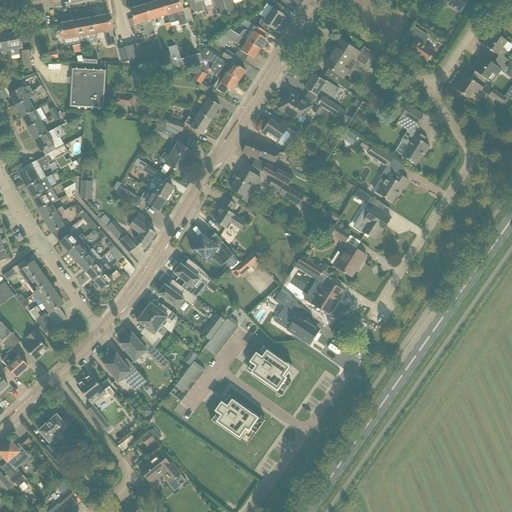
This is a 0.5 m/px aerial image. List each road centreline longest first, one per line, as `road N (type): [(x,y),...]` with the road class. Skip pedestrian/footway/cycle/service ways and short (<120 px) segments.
road 1 (unclassified): [(101,331),(156,257),(312,4)]
road 2 (primary): [(308,511),(511,218)]
road 3 (residential): [(377,316),(467,165),(466,147),(428,85)]
road 4 (residential): [(101,331),(0,178)]
road 5 (residential): [(90,511),(131,478),(56,377)]
road 6 (residential): [(341,383),(251,511)]
road 7 (residential): [(428,85),(312,4)]
